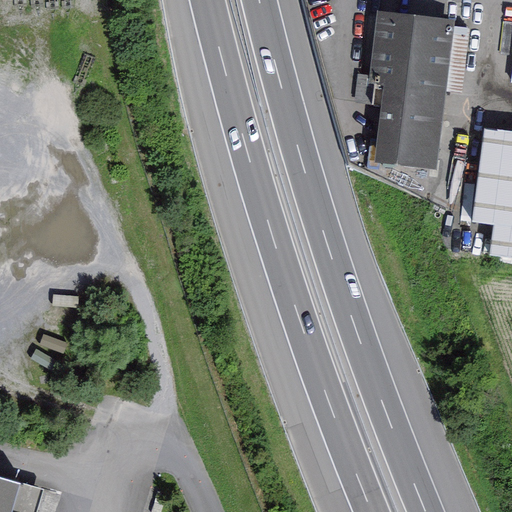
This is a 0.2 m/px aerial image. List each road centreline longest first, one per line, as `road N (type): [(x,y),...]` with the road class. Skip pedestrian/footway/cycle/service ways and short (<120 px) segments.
road 1 (motorway): [(425,511),(329,249),(259,0)]
road 2 (motorway): [(207,0),(281,265),(371,511)]
